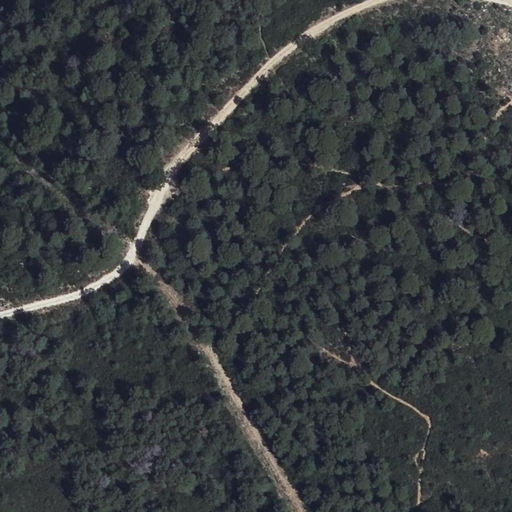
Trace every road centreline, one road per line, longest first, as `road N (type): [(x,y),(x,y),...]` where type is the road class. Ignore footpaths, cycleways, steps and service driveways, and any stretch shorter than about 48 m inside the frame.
road 1 (track): [(371,0),(292,48),(190,141),(127,265),(70,297),(0,313)]
road 2 (track): [(306,511),(139,233)]
